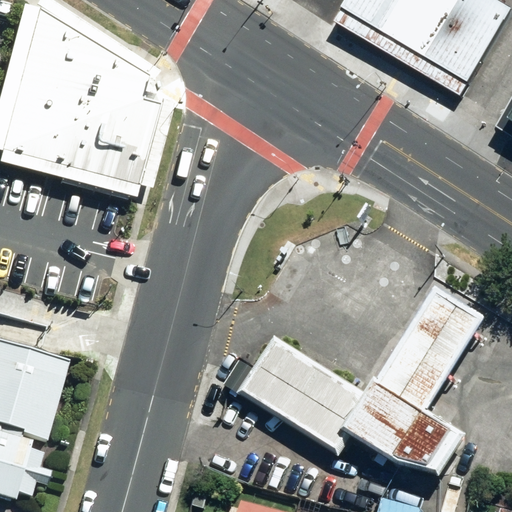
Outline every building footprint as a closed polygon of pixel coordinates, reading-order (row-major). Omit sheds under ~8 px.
[(344,0),(341,6),(467,81),(510,8),(496,0),(344,0)] [(156,77),(42,7),(2,152),(100,174),(140,183),(164,99),(156,77)] [(446,287),(383,381),(432,412),(495,317),(446,287)] [(406,467),(444,476),(469,435),(432,412),(383,381),(378,378),(371,390),(275,329),(237,391),(341,454),(353,434),(406,467)] [(0,500),(18,506),(21,497),(33,500),(37,486),(50,489),(53,476),(41,472),(45,459),(32,455),(34,446),(24,442),(25,438),(49,444),(71,365),(0,344),(0,500)] [(195,509),(206,511),(210,494),(199,491),(195,509)] [(386,498),(382,511),(425,511),(427,508),(386,498)] [(244,511),(355,511),(347,510),(346,511),(290,511),(248,501),(244,511)]
